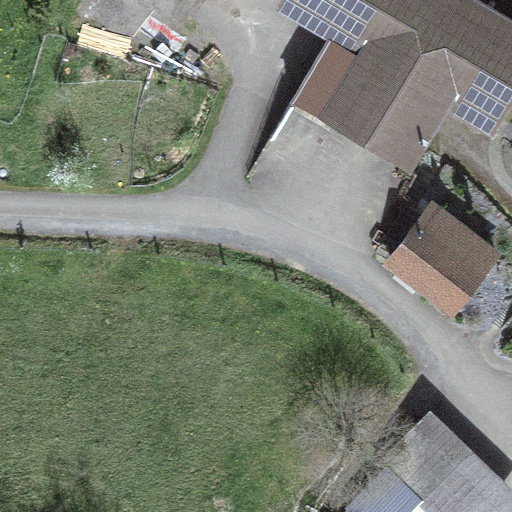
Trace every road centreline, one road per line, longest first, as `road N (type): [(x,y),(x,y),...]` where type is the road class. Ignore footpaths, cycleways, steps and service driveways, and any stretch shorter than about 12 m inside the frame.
road 1 (track): [(0,225),(199,231),(316,262),(425,334),(511,408)]
road 2 (track): [(199,231),(255,52)]
